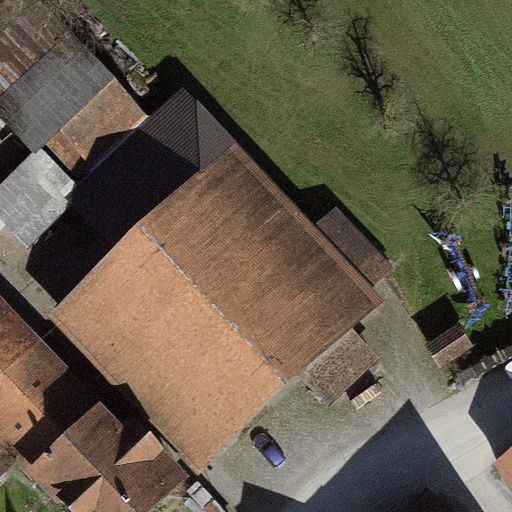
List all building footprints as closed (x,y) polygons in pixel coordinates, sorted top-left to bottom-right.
[(71,202),(126,260),(231,160),(175,102),(71,202)] [(221,442),(294,372),(344,324),(368,301),(352,285),(305,237),(231,160),(126,260),(84,300),(221,442)] [(333,210),(305,237),(352,285),(380,258),(333,210)] [(0,436),(37,475),(95,421),(103,414),(69,378),(62,385),(0,317),(0,436)] [(368,348),(344,324),(294,372),(318,397),(368,348)] [(37,475),(70,511),(145,511),(179,481),(124,421),(109,435),(95,421),(37,475)] [(511,458),(498,469),(511,487),(511,458)] [(439,511),(429,502),(419,511),(439,511)]
